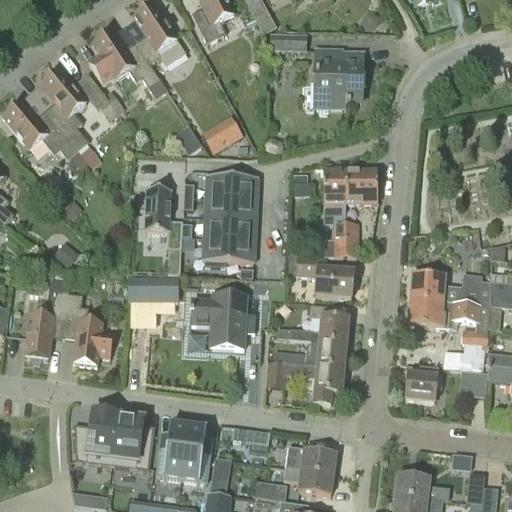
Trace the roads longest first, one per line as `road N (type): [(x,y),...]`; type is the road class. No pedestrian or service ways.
road 1 (residential): [(373,436),(61,395)]
road 2 (residential): [(373,436),(401,138)]
road 3 (residential): [(401,138),(267,176)]
road 4 (residential): [(511,449),(373,436)]
road 5 (residential): [(0,84),(108,0)]
